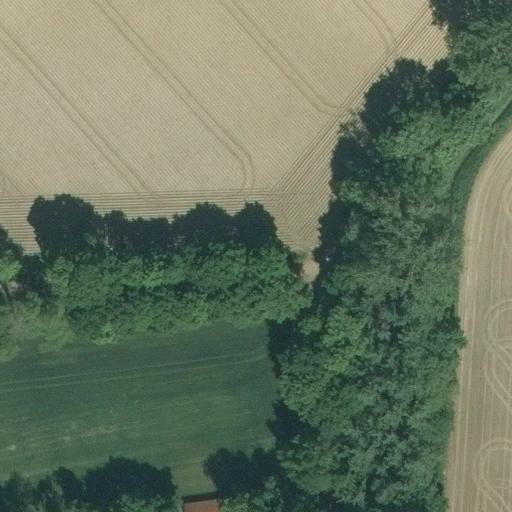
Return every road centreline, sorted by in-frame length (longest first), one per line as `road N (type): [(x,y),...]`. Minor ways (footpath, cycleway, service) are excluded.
road 1 (track): [(0,291),(249,287),(307,272),(342,245),(511,43)]
road 2 (unknown): [(323,260),(333,506)]
